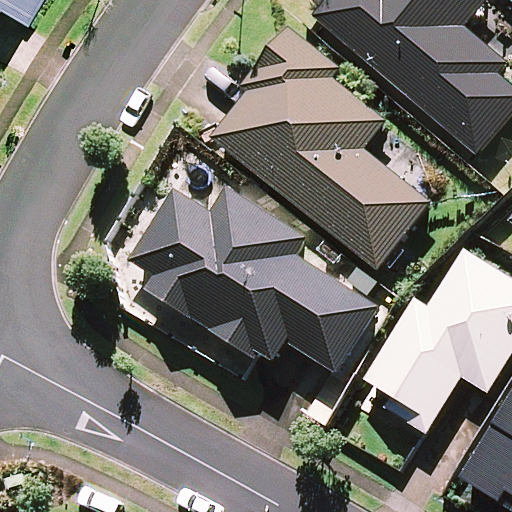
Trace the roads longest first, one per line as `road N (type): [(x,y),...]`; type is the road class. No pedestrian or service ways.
road 1 (residential): [(0,354),(285,511)]
road 2 (residential): [(0,266),(65,138),(161,0)]
